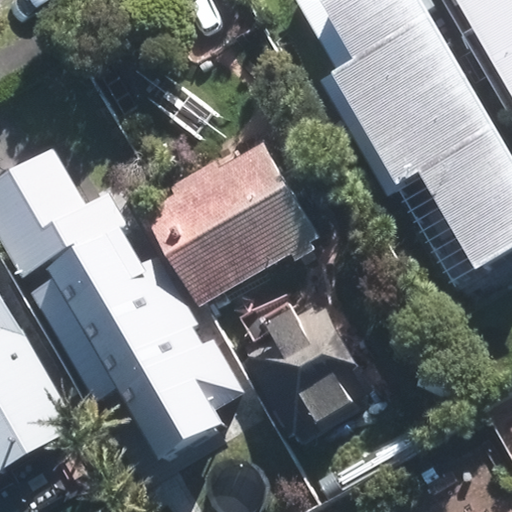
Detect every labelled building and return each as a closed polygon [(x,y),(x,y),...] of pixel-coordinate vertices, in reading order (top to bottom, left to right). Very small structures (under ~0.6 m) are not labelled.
[(476,294),(511,274),(511,150),(428,0),(291,0),(401,197),(414,183),(476,294)] [(511,0),(452,0),(511,102),(511,0)] [(187,263),(209,305),(318,242),(262,145),(220,169),(215,163),(167,190),(171,196),(167,199),(186,232),(184,234),(198,256),(187,263)] [(88,207),(63,160),(0,193),(0,216),(101,408),(121,397),(159,469),(227,433),(109,208),(88,207)] [(0,472),(82,424),(0,283),(0,511),(17,511),(0,480),(0,472)] [(246,360),(242,363),(286,438),(291,435),(303,441),(369,404),(364,395),(369,392),(319,308),(316,311),(311,304),(299,311),(294,305),(256,327),(262,337),(244,349),(246,360)]
